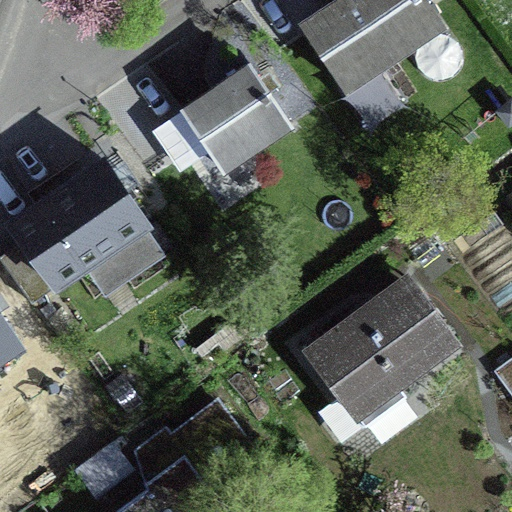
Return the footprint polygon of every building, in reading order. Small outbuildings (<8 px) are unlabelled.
[(440,17),(429,0),(331,0),(371,62),(440,17)] [(286,124),(243,58),(174,102),(217,168),(286,124)] [(145,221),(102,154),(33,199),(41,211),(18,226),(36,254),(59,239),(76,265),(145,221)] [(19,248),(0,260),(29,305),(48,293),(19,248)] [(403,264),(298,338),(349,410),(454,336),(403,264)] [(0,352),(19,340),(0,310),(0,352)] [(76,471),(106,511),(146,483),(117,442),(76,471)] [(158,481),(112,511),(226,511),(181,446),(149,468),(158,481)]
